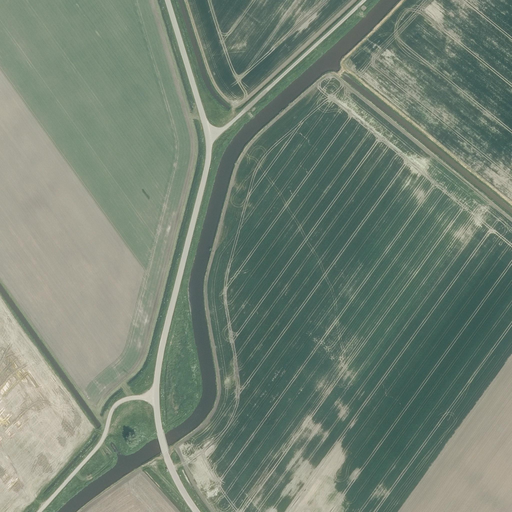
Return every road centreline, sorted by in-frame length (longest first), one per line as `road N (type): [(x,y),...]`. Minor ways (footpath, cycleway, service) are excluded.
road 1 (tertiary): [(155,396),(206,137)]
road 2 (unclassified): [(206,137),(363,0)]
road 3 (unclassified): [(38,511),(101,439),(113,406),(155,396)]
road 4 (tertiary): [(206,137),(166,0)]
road 5 (tertiary): [(194,511),(164,454),(155,396)]
